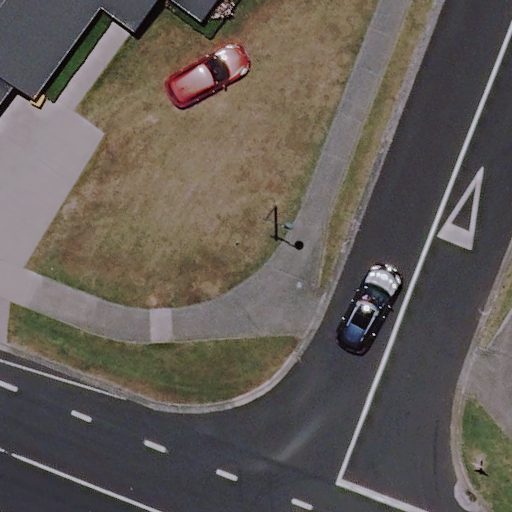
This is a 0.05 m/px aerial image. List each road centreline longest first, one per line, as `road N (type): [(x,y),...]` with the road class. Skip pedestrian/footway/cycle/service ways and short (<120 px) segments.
road 1 (residential): [(511,26),(322,511)]
road 2 (tertiary): [(0,448),(155,511)]
